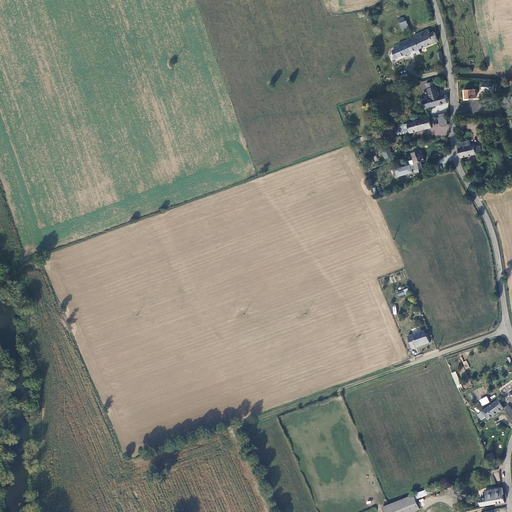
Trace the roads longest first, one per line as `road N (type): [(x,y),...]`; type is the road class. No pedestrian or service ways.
road 1 (track): [(509,330),(116,471)]
road 2 (unclassified): [(511,336),(493,236),(453,157),(451,67),(437,0)]
